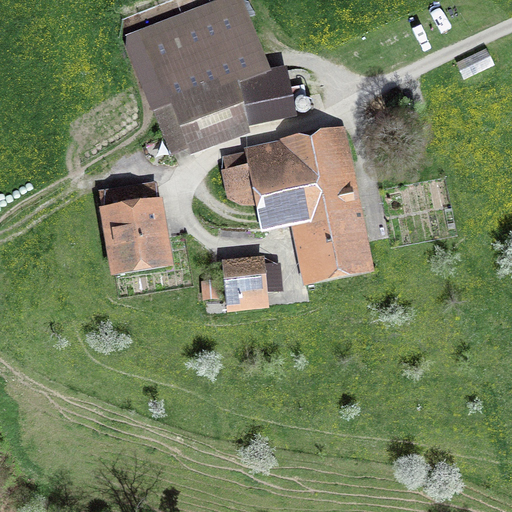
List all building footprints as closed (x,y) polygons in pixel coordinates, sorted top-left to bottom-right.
[(174,154),(247,126),(294,116),(285,71),(265,75),(236,0),(225,0),(129,37),(174,154)] [(486,51),(457,64),(464,79),(493,66),(486,51)] [(334,137),(225,159),(228,172),(224,172),(230,200),(241,205),(262,205),(267,229),(303,221),(314,276),(360,267),(334,137)] [(150,189),(101,197),(112,269),(162,261),(150,189)] [(232,263),(224,264),(229,310),(266,306),(265,293),(280,292),(277,266),(233,271),(232,263)]
